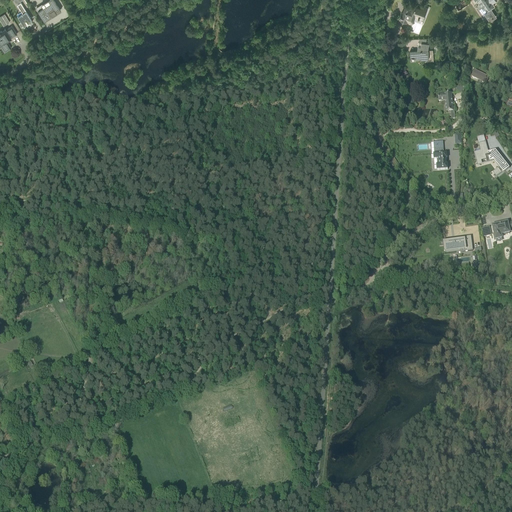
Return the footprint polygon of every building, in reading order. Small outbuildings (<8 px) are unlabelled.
[(44,21),(49,18),(61,10),(54,0),(47,0),(48,0),(50,3),(38,11),(36,8),(36,9),(44,21)] [(473,0),(475,2),(477,0),(479,0),(487,12),(485,13),(490,20),(495,17),(490,8),(494,5),(492,2),(496,0),(495,0),(473,0)] [(30,18),(23,7),(20,3),(17,5),(23,14),(17,17),(21,22),(18,24),(21,27),(23,26),(24,27),(24,26),(26,27),(27,27),(29,27),(30,27),(31,26),(32,24),(32,23),(31,20),(30,18),(31,17),(30,18)] [(400,16),(400,18),(401,19),(404,21),(405,20),(407,21),(412,23),(415,15),(423,18),(424,15),(425,15),(427,11),(426,10),(427,9),(422,7),(421,9),(413,6),(412,9),(410,8),(406,6),(405,6),(403,13),(402,12),(401,14),(400,16)] [(2,30),(0,31),(0,46),(4,53),(11,48),(6,41),(11,38),(17,34),(12,26),(6,30),(2,32),(1,31),(2,31),(2,30)] [(433,54),(433,50),(428,50),(429,44),(422,43),(421,47),(419,47),(418,51),(410,52),(410,51),(410,58),(410,57),(420,57),(420,58),(421,58),(432,58),(432,54),(433,54)] [(475,70),(472,77),(485,83),(489,77),(475,70)] [(444,94),(442,94),(437,95),(438,101),(445,100),(446,111),(453,111),(453,110),(454,110),(454,107),(453,107),(451,93),(444,94)] [(474,152),(477,162),(477,161),(486,158),(487,158),(488,158),(490,158),(490,161),(494,160),(500,168),(496,171),(494,173),(496,175),(497,176),(496,177),(508,167),(495,151),(489,153),(485,142),(478,144),(480,151),(474,153),(474,151),(474,152)] [(443,154),(443,149),(435,150),(435,154),(434,155),(434,160),(437,159),(438,165),(437,165),(437,170),(448,170),(447,165),(446,165),(446,159),(447,159),(447,157),(446,157),(446,155),(447,155),(447,154),(443,154)] [(511,222),(507,223),(492,226),(496,240),(502,238),(501,235),(510,233),(509,232),(511,231),(511,229),(511,228),(511,222)] [(444,241),(443,242),(443,247),(444,247),(444,246),(445,246),(445,251),(456,250),(462,249),(462,252),(473,251),(471,236),(464,237),(465,241),(456,242),(455,242),(455,240),(451,240),(444,241)]
